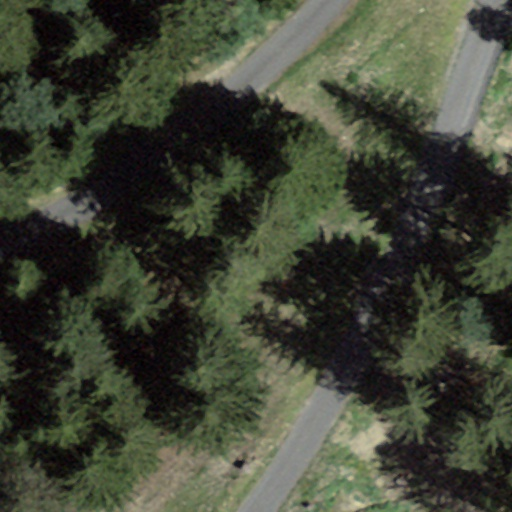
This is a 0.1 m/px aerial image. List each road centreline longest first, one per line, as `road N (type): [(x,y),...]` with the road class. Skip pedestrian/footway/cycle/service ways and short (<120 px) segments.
road 1 (unclassified): [(496,0),(447,146),(378,303),(312,429),(251,511)]
road 2 (unclassified): [(0,241),(150,163),(335,0)]
